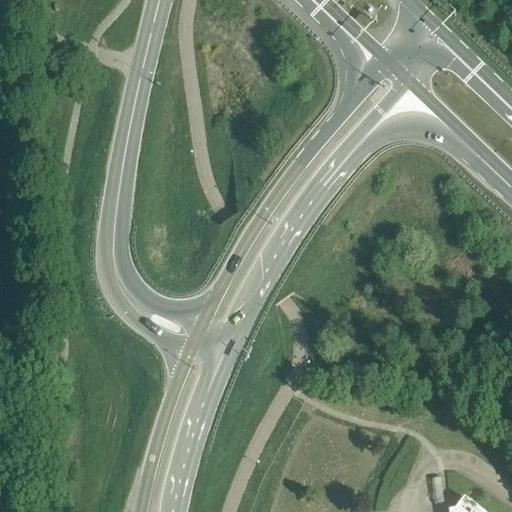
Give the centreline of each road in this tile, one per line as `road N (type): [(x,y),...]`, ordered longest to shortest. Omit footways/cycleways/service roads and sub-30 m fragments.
road 1 (tertiary): [(380,64),(265,211),(194,337)]
road 2 (tertiary): [(194,337),(143,312),(114,268),(117,192),(142,67)]
road 3 (tertiary): [(231,354),(298,218),(336,162)]
road 4 (tertiary): [(194,337),(140,511)]
road 5 (tertiary): [(178,511),(231,354)]
road 6 (primary): [(336,162),(398,131),(471,149)]
